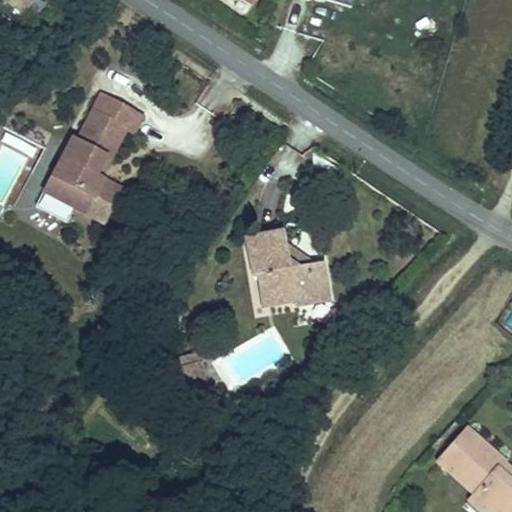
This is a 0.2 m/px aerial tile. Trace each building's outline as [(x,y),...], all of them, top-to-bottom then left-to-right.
[(1,0),(23,16),(35,0),(1,0)] [(354,0),(317,0),(353,9),(354,0)] [(143,132),(151,114),(109,94),(85,141),(80,138),(53,189),(84,205),(89,192),(120,207),(130,186),(112,177),(105,173),(113,157),(120,160),(136,128),(143,132)] [(105,173),(112,177),(120,160),(113,157),(105,173)] [(19,203),(32,210),(51,177),(38,169),(19,203)] [(84,205),(53,189),(45,203),(75,219),(84,205)] [(120,207),(89,192),(84,205),(114,220),(120,207)] [(287,247),(286,234),(252,238),(254,257),(250,258),(253,275),(258,275),(260,303),(293,300),(295,305),(309,303),(308,296),(326,295),(322,262),(307,264),(300,264),(289,258),(287,247)] [(307,264),(287,247),(289,258),(300,264),(307,264)] [(203,384),(198,359),(197,356),(194,352),(192,352),(190,351),(176,354),(184,388),(188,391),(201,388),(203,384)] [(220,420),(210,402),(186,415),(196,433),(216,422),(220,420)] [(222,434),(216,422),(196,433),(202,444),(222,434)] [(510,464),(473,431),(444,464),(482,497),(476,503),(485,511),(505,511),(510,507),(511,508),(511,479),(504,472),(509,466),(510,464)]
